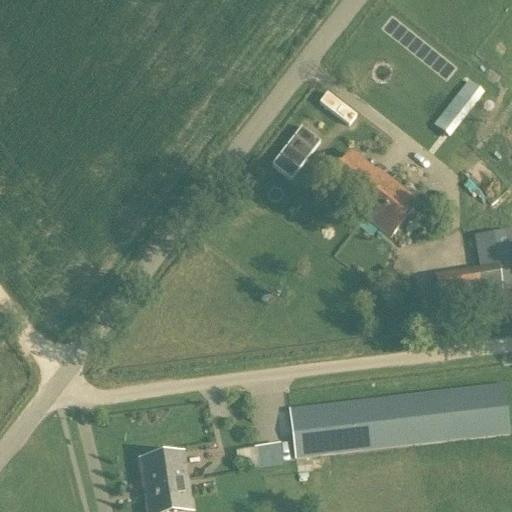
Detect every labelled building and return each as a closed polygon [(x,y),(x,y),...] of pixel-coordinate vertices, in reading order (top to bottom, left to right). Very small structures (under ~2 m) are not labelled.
[(511,83),(511,64),(496,51),(434,128),(447,138),(479,99),(491,109),(511,83)] [(363,218),(366,221),(392,189),(391,188),(393,186),(378,174),(377,176),(370,171),(351,156),(327,187),(364,216),(363,218)] [(392,189),(366,221),(390,239),(417,204),(393,186),(391,188),(392,189)] [(500,235),(475,239),(480,270),(434,278),(439,311),(482,304),(483,312),(504,308),(502,296),(511,294),(511,267),(511,266),(501,267),(499,256),(503,256),(500,235)] [(377,281),(391,292),(401,279),(387,268),(377,281)] [(289,410),(293,445),(295,463),(510,437),(503,384),(289,410)] [(280,446),(256,449),(235,451),(237,470),(282,465),(280,446)] [(140,462),(147,511),(190,511),(181,456),(140,462)]
